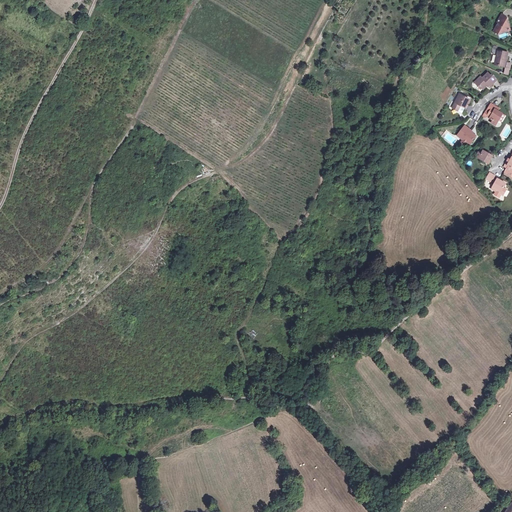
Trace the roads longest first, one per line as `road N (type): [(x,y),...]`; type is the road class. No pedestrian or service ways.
road 1 (track): [(511,211),(414,284),(380,285),(365,263),(392,105),(435,0)]
road 2 (track): [(294,86),(251,155),(181,187),(145,248),(81,309),(26,341),(0,383)]
road 3 (track): [(0,293),(60,245),(145,103),(193,0)]
road 4 (track): [(511,229),(376,343),(327,358),(281,408)]
road 5 (track): [(0,206),(22,137),(95,0)]
road 6 (track): [(281,408),(383,511)]
